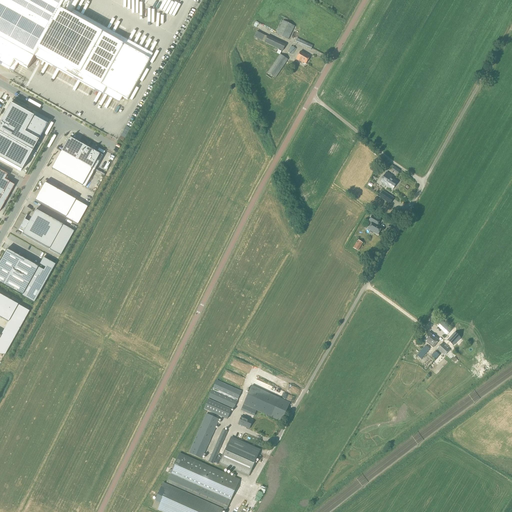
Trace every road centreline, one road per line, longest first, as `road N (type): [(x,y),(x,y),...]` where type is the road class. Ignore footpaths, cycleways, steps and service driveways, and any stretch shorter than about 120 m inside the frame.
road 1 (unclassified): [(99,511),(312,95)]
road 2 (unclassified): [(269,452),(423,183)]
road 3 (unclassified): [(423,183),(312,95)]
road 4 (unclassified): [(65,119),(0,238)]
road 5 (unclassified): [(423,183),(483,76)]
